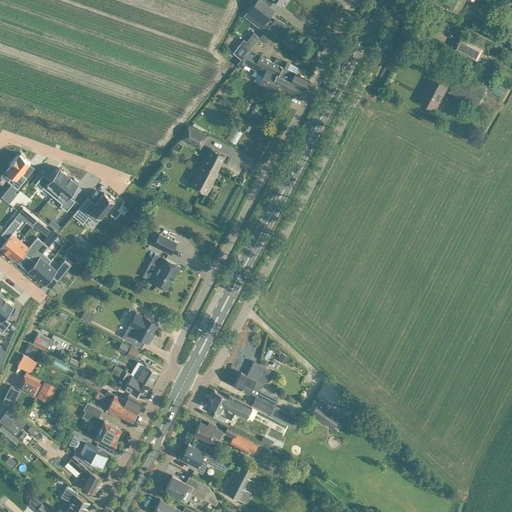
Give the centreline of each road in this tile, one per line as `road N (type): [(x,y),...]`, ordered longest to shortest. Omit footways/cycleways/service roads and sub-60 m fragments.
road 1 (unclassified): [(200,387),(406,0)]
road 2 (primary): [(185,379),(381,0)]
road 3 (unclassified): [(209,284),(358,0)]
road 4 (residential): [(171,371),(96,511)]
road 5 (primary): [(185,379),(109,511)]
road 6 (primary): [(122,511),(185,379)]
road 7 (residential): [(135,511),(200,387)]
road 8 (residential): [(0,142),(7,135),(126,182)]
